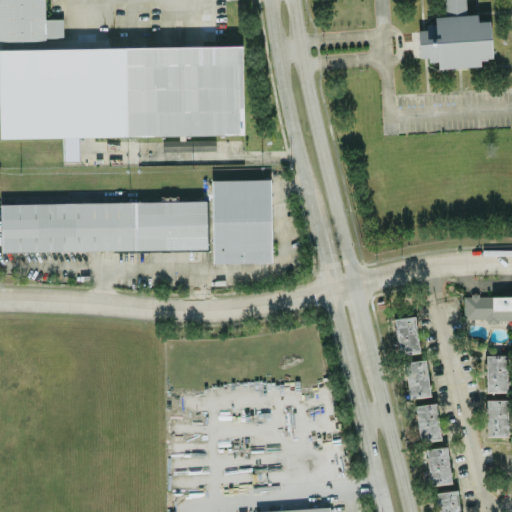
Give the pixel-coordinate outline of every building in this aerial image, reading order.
[(0,0),(0,38),(63,38),(63,18),(44,18),(44,0),(0,0)] [(442,0),(444,15),(434,15),(435,25),(417,26),(419,56),(428,56),(429,61),(437,60),(437,67),(480,65),(479,57),(492,56),(489,19),(477,20),(477,12),(466,13),(464,0),(442,0)] [(243,133),(242,44),(0,48),(0,137),(64,136),(64,159),(78,159),(78,135),(243,133)] [(207,149),(206,139),(172,140),(172,146),(165,147),(165,151),(184,150),(207,149)] [(211,179),(213,262),(271,261),(270,178),(211,179)] [(207,247),(206,199),(0,202),(0,206),(1,251),(207,247)] [(511,294),(463,295),(463,320),(511,320),(511,294)] [(395,317),(398,353),(419,350),(415,315),(395,317)] [(506,353),(485,354),(486,390),(507,390),(506,353)] [(408,397),(430,395),(426,358),(404,360),(408,397)] [(507,435),(508,398),(486,398),(485,435),(507,435)] [(420,441),(441,437),(435,401),(415,405),(420,441)] [(450,482),(447,445),(426,447),(429,484),(450,482)] [(438,511),(459,511),(457,488),(436,491),(438,511)]
